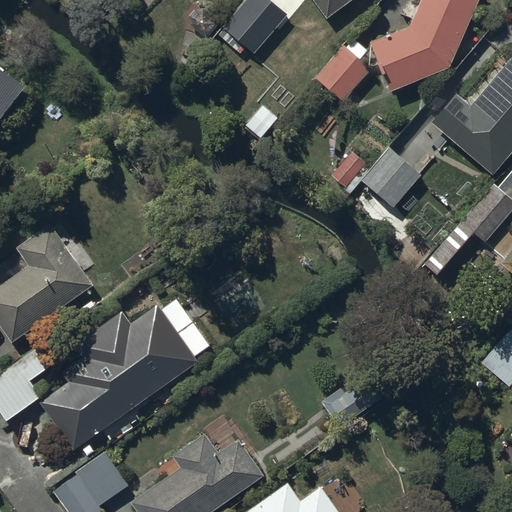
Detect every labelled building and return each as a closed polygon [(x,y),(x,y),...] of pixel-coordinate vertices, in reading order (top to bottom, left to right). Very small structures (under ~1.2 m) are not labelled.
[(255,51),(289,11),(275,0),(246,0),(225,25),(255,51)] [(318,0),(328,14),(347,0),(318,0)] [(473,0),(421,0),(414,19),(374,34),(392,81),(447,59),(473,0)] [(370,47),(357,36),(350,43),(348,41),(319,73),(345,97),(374,65),(363,55),(370,47)] [(0,111),(29,73),(0,51),(0,111)] [(496,168),(511,148),(511,52),(473,100),(455,85),(431,115),(496,168)] [(394,200),(423,167),(394,142),(365,175),(394,200)] [(511,171),(502,184),(511,191),(511,171)] [(429,262),(440,271),(475,229),(487,239),(511,209),(511,195),(497,182),(429,262)] [(93,277),(50,217),(18,241),(30,258),(0,279),(0,317),(12,335),(93,277)] [(511,248),(501,262),(511,270),(511,248)] [(198,356),(157,299),(127,319),(122,312),(78,343),(84,351),(65,365),(71,373),(41,394),(75,442),(198,356)] [(511,327),(484,360),(511,384),(511,327)] [(49,360),(38,344),(0,369),(0,403),(7,414),(42,388),(31,373),(49,360)] [(342,381),(322,395),(334,413),(343,407),(349,416),(373,399),(359,379),(346,387),(342,381)] [(173,449),(181,460),(131,495),(143,511),(202,511),(265,468),(239,432),(218,447),(204,427),(173,449)] [(132,483),(108,450),(78,470),(80,472),(56,488),(72,511),(99,511),(106,507),(103,504),(132,483)] [(300,494),(288,477),(239,511),(348,511),(347,511),(343,511),(321,480),(300,494)]
